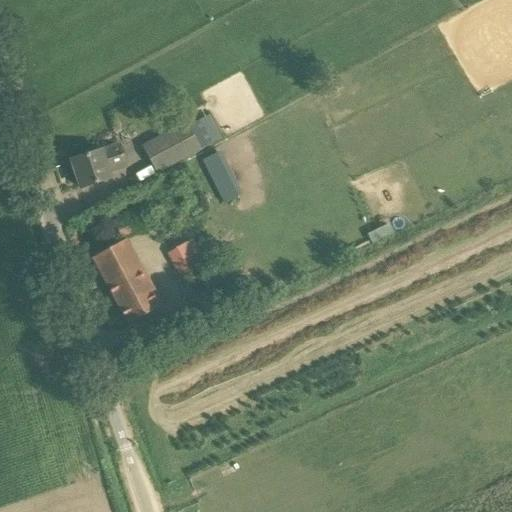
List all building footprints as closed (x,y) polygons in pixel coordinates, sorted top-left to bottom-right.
[(199,149),(185,124),(144,146),(157,172),(199,149)] [(119,146),(71,162),(80,190),(111,180),(109,174),(126,168),(119,146)] [(131,213),(110,225),(119,244),(141,231),(131,213)] [(189,241),(168,254),(184,282),(208,268),(191,241),(190,241),(189,241)] [(123,243),(92,260),(128,326),(159,309),(123,243)]
